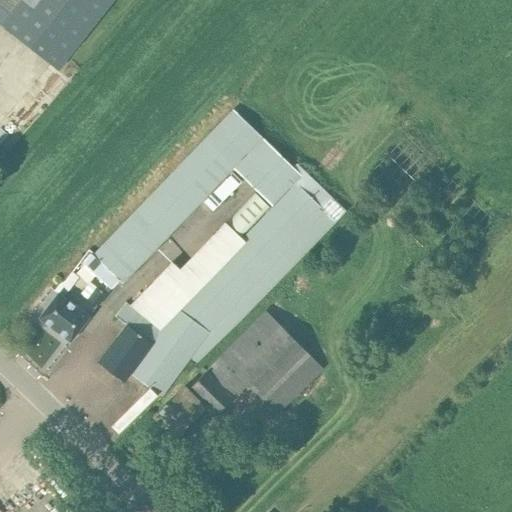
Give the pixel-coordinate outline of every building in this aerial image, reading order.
[(0,0),(0,23),(58,70),(113,0),(0,0)] [(293,167),(262,137),(232,108),(83,262),(111,289),(120,280),(122,283),(233,168),(272,206),(271,207),(254,191),(225,222),(224,221),(179,268),(171,260),(129,304),(125,301),(114,315),(126,323),(98,362),(123,381),(130,372),(162,396),(189,359),(195,363),(346,210),(296,163),(293,167)] [(96,287),(87,299),(98,307),(106,295),(96,287)] [(58,292),(39,317),(69,340),(89,315),(58,292)] [(265,309),(218,355),(187,386),(184,384),(156,412),(178,434),(204,408),(213,416),(230,399),(232,400),(248,384),(277,414),(323,367),(265,309)] [(241,438),(224,454),(197,481),(214,502),(259,458),(241,438)]
